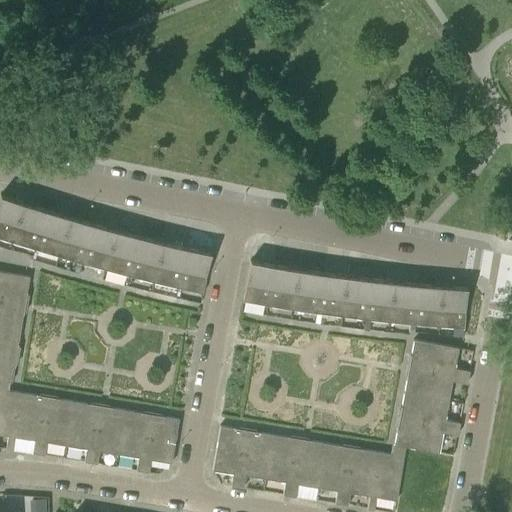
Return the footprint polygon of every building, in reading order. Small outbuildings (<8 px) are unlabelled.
[(0,197),(0,237),(12,241),(25,202),(1,194),(0,197)] [(25,202),(12,241),(35,249),(48,209),(25,202)] [(48,209),(35,249),(42,251),(59,256),(71,216),(53,211),(48,209)] [(71,216),(59,256),(78,262),(83,263),(94,223),(71,216)] [(94,223),(83,263),(106,269),(117,229),(94,223)] [(117,229),(106,269),(130,276),(140,235),(117,229)] [(140,235),(130,276),(147,280),(154,282),(164,241),(157,240),(140,235)] [(164,241),(154,282),(166,284),(178,287),(187,247),(175,244),(164,241)] [(187,247),(178,287),(203,293),(211,252),(187,247)] [(243,301),(269,305),(275,264),(251,260),(243,301)] [(275,264),(269,305),(284,308),(293,309),(299,268),(275,264)] [(299,268),(293,309),(318,313),(323,272),(299,268)] [(0,298),(26,303),(28,291),(27,291),(30,276),(0,270),(0,298)] [(323,272),(318,313),(322,313),(343,316),(347,275),(323,272)] [(347,275),(343,316),(368,319),(371,278),(347,275)] [(371,278),(368,319),(391,322),(395,280),(371,278)] [(395,280),(391,322),(416,324),(419,283),(395,280)] [(419,283),(416,324),(424,325),(441,326),(443,285),(419,283)] [(443,285),(441,326),(465,328),(467,287),(443,285)] [(26,303),(0,298),(0,323),(21,327),(23,314),(24,314),(26,303)] [(21,327),(0,323),(0,351),(17,355),(19,343),(18,343),(21,327)] [(409,365),(469,377),(470,370),(455,367),(459,347),(414,339),(409,365)] [(17,355),(0,351),(0,379),(8,381),(12,381),(15,366),(17,355)] [(469,377),(409,365),(407,377),(404,391),(449,400),(453,380),(467,383),(469,377)] [(8,381),(0,379),(0,433),(9,435),(6,448),(13,449),(15,437),(23,392),(6,389),(8,381)] [(449,400),(404,391),(402,406),(401,406),(399,418),(459,428),(460,422),(445,419),(449,400)] [(39,453),(49,396),(37,394),(23,392),(15,437),(34,440),(32,452),(39,453)] [(67,445),(74,401),(60,398),(49,396),(39,453),(45,454),(47,442),(67,445)] [(91,462),(101,405),(89,403),(74,401),(67,445),(87,448),(84,461),(91,462)] [(119,454),(127,409),(112,407),(112,406),(101,405),(91,462),(97,463),(100,451),(119,454)] [(143,471),(153,413),(141,411),(141,412),(127,409),(119,454),(139,457),(137,470),(143,471)] [(153,413),(143,471),(149,472),(151,459),(172,463),(179,418),(164,415),(153,413)] [(459,428),(399,418),(397,429),(398,429),(395,444),(406,446),(439,452),(443,432),(458,435),(459,428)] [(231,485),(237,486),(247,429),(236,427),(220,425),(213,470),(233,473),(231,485)] [(266,479),(273,434),(248,429),(238,486),(244,487),(246,475),(266,479)] [(290,495),(299,437),(288,436),(273,434),(266,479),(285,482),(283,494),(290,495)] [(318,487),(325,442),(311,440),(311,439),(299,437),(290,495),(296,496),(298,484),(318,487)] [(342,504),(351,446),(340,444),(340,445),(325,442),(318,487),(337,490),(335,503),(342,504)] [(406,446),(395,444),(393,454),(377,451),(369,496),(367,508),(374,509),(376,497),(397,500),(406,446)] [(369,496),(377,451),(363,449),(363,448),(351,446),(342,504),(348,505),(350,493),(369,496)] [(47,511),(46,498),(30,500),(30,511),(47,511)]
